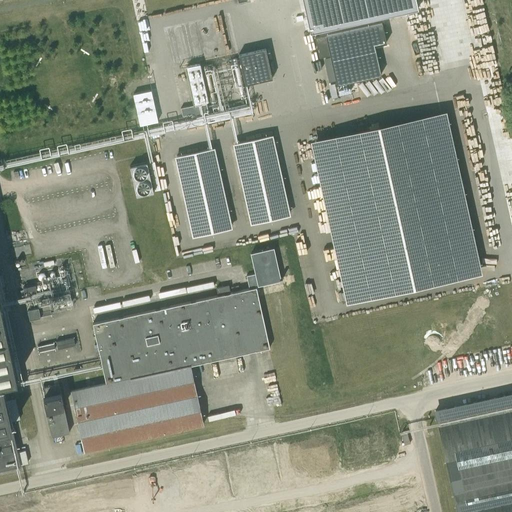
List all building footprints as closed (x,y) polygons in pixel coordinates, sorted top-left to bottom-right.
[(302,0),(309,33),(418,9),(415,0),(302,0)] [(386,43),(382,23),(315,37),(319,57),(330,55),(336,84),(381,75),(374,45),(386,43)] [(265,48),(238,54),(246,84),(272,77),(265,48)] [(207,99),(199,62),(186,65),(195,102),(207,99)] [(151,90),(133,94),(140,125),(158,121),(151,90)] [(442,121),(315,149),(349,305),(476,277),(442,121)] [(288,215),(270,135),(235,143),(252,223),(288,215)] [(230,228),(212,148),(176,156),(194,236),(230,228)] [(133,195),(160,189),(154,160),(127,166),(133,195)] [(273,247),(268,249),(250,253),(258,285),(282,280),(281,277),(280,277),(273,247)] [(35,306),(68,298),(63,279),(55,281),(53,275),(40,278),(41,282),(21,286),(24,301),(33,299),(35,306)] [(269,348),(255,287),(92,323),(106,383),(190,364),(190,365),(269,348)] [(20,464),(28,462),(26,450),(17,452),(12,427),(10,420),(20,418),(15,398),(6,400),(2,382),(16,379),(0,304),(0,469),(20,465),(20,464)] [(51,314),(51,313),(49,304),(28,309),(30,319),(51,314)] [(55,343),(36,345),(37,350),(74,345),(73,337),(55,340),(55,343)] [(190,364),(106,383),(70,391),(84,451),(204,424),(190,365),(190,364)] [(46,396),(43,397),(46,410),(52,436),(69,432),(64,406),(61,393),(59,385),(44,389),(46,396)] [(511,511),(511,393),(435,410),(457,511),(511,511)]
